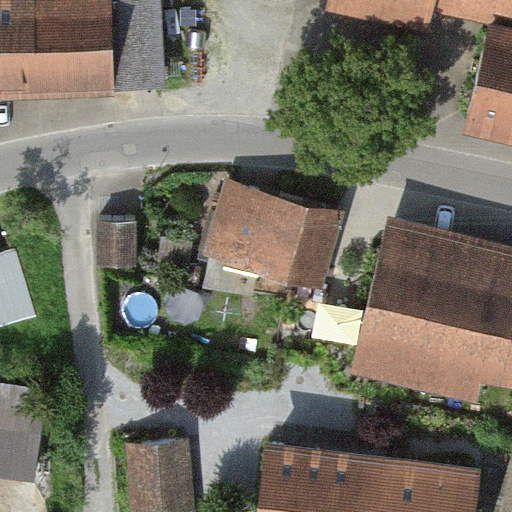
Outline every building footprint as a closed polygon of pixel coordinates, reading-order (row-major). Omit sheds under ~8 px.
[(0,0),(0,99),(120,96),(117,0),(0,0)] [(511,0),(347,0),(429,18),(433,1),(487,12),(465,118),(511,130),(511,0)] [(341,199),(225,171),(205,251),(321,279),(341,199)] [(511,231),(384,206),(352,364),(472,388),(475,369),(511,376),(511,231)] [(138,214),(100,212),(99,256),(137,257),(138,214)] [(24,248),(0,254),(0,325),(42,314),(24,248)] [(474,511),(481,454),(265,430),(256,511),(474,511)] [(0,478),(38,483),(43,444),(0,438),(0,478)] [(193,511),(186,440),(132,445),(138,511),(193,511)]
